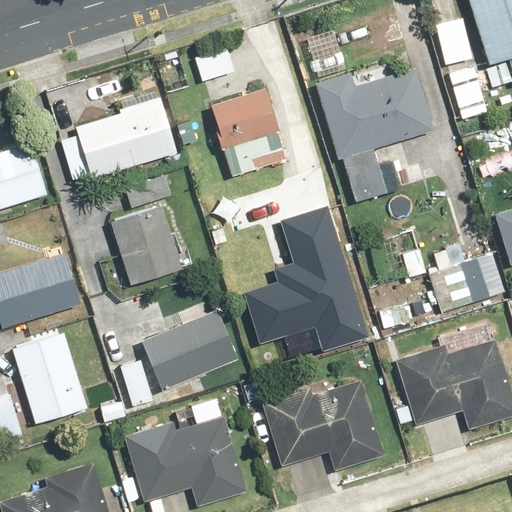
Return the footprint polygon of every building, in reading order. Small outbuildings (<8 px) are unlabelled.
[(511,53),(511,0),(461,0),(482,64),(511,53)] [(472,65),(447,73),(460,117),(485,110),(472,65)] [(347,71),(308,82),(345,206),(388,194),(375,148),(433,131),(414,68),(352,86),(347,71)] [(202,105),(224,180),(281,163),(259,88),(202,105)] [(55,130),(71,183),(172,154),(156,100),(55,130)] [(194,116),(172,123),(180,147),(202,140),(194,116)] [(511,122),(481,130),(487,153),(511,147),(511,122)] [(30,143),(0,152),(0,210),(47,196),(30,143)] [(105,219),(125,287),(185,269),(158,177),(120,188),(127,212),(105,219)] [(244,286),(257,334),(314,318),(321,343),(369,330),(332,194),(279,208),(292,256),(272,262),(276,277),(244,286)] [(511,198),(486,207),(507,268),(511,266),(511,198)] [(61,250),(0,269),(0,330),(78,306),(61,250)] [(421,270),(435,317),(496,299),(482,252),(421,270)] [(374,313),(379,329),(414,317),(408,301),(374,313)] [(140,357),(112,368),(128,406),(239,362),(216,307),(133,340),(140,357)] [(511,394),(491,327),(385,360),(406,431),(456,415),(462,434),(511,418),(511,394)] [(3,347),(28,429),(83,412),(58,330),(3,347)] [(351,371),(252,401),(273,470),(323,455),(330,477),(379,462),(351,371)] [(0,392),(0,441),(24,434),(10,390),(0,392)] [(167,413),(110,431),(135,509),(186,494),(191,511),(204,511),(247,499),(221,417),(172,432),(167,413)] [(0,498),(0,511),(109,511),(93,460),(40,476),(43,485),(0,498)]
